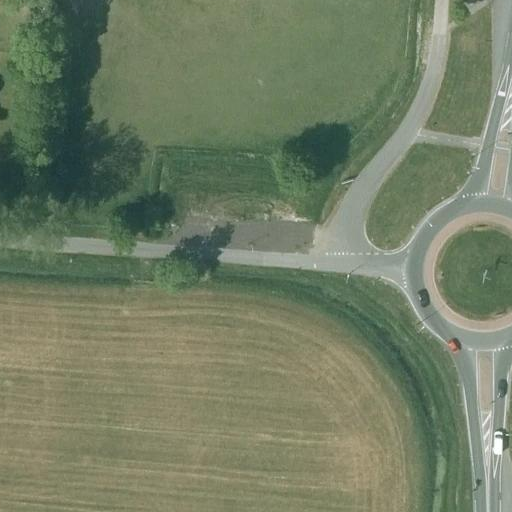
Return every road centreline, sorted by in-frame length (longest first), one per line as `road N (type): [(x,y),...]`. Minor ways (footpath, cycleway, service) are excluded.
road 1 (unclassified): [(347,262),(0,239)]
road 2 (unclassified): [(347,262),(355,203),(420,106),(439,28)]
road 3 (primary): [(463,339),(485,511)]
road 4 (primary): [(489,511),(503,339)]
road 5 (primary): [(511,58),(473,203)]
